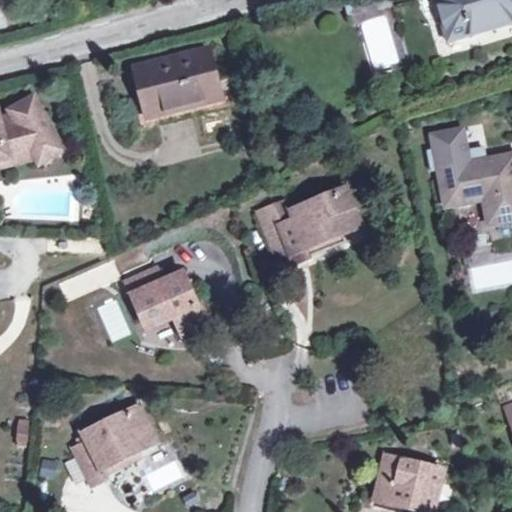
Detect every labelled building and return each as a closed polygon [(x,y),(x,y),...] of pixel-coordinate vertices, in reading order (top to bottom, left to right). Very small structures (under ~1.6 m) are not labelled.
[(511,0),(434,0),(447,44),(511,24),(511,0)] [(206,51),(134,71),(147,118),(219,100),(206,51)] [(0,161),(11,159),(9,149),(11,149),(14,149),(16,149),(17,149),(20,148),(23,147),(26,146),(27,145),(29,144),(30,144),(39,158),(41,163),(63,151),(34,100),(13,112),(15,116),(1,120),(0,116),(0,161)] [(430,171),(437,170),(444,206),(483,199),(488,224),(511,219),(511,155),(485,161),(486,166),(479,167),(476,152),(466,154),(466,152),(462,129),(431,135),(433,148),(426,149),(430,171)] [(0,167),(39,158),(30,144),(29,144),(27,145),(26,146),(23,147),(20,148),(17,149),(16,149),(14,149),(11,149),(9,149),(11,159),(0,161),(0,167)] [(479,167),(486,166),(485,161),(483,149),(466,152),(466,154),(476,152),(479,167)] [(304,248),(339,234),(358,226),(344,191),(290,213),(286,202),(261,212),(269,232),(278,229),(292,265),(308,258),(307,255),(304,248)] [(269,232),(261,212),(254,215),(272,260),(279,257),(269,232)] [(304,248),(307,255),(342,240),(339,234),(304,248)] [(183,282),(163,291),(154,270),(126,282),(146,328),(174,315),(183,335),(203,325),(183,282)] [(511,402),(501,407),(511,435),(511,402)] [(101,470),(135,452),(153,443),(137,409),(84,435),(88,443),(73,451),(91,487),(106,479),(104,475),(101,470)] [(15,419),(15,442),(27,443),(27,420),(15,419)] [(101,470),(104,475),(138,458),(135,452),(101,470)] [(379,481),(374,503),(414,511),(430,511),(441,473),(385,459),(379,481)] [(143,491),(186,483),(182,461),(139,469),(143,491)] [(368,501),(374,503),(379,481),(373,479),(368,501)]
